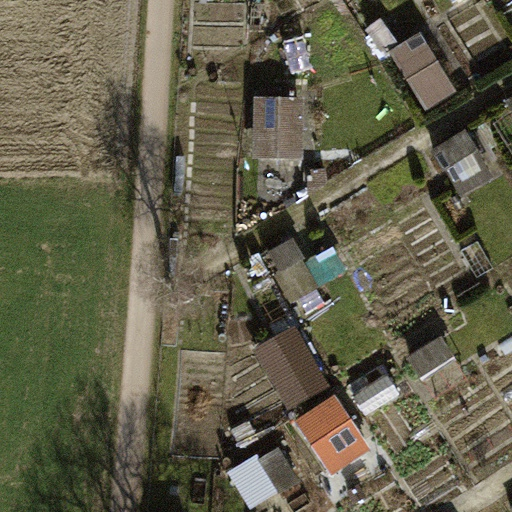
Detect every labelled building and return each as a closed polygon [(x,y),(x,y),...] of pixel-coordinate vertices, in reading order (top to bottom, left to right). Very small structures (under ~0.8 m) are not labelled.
[(428,113),(460,94),(422,32),(390,52),(428,113)] [(305,97),(255,96),(253,160),(304,161),(305,97)] [(496,178),(466,129),(435,148),(464,197),(496,178)] [(308,258),(296,238),(271,252),(282,272),(308,258)] [(254,348),(289,410),(331,386),(296,324),(254,348)] [(457,357),(444,336),(407,359),(420,380),(457,357)] [(335,477),(375,451),(336,395),(297,422),(335,477)] [(282,496),(304,483),(282,446),(260,459),(282,496)]
